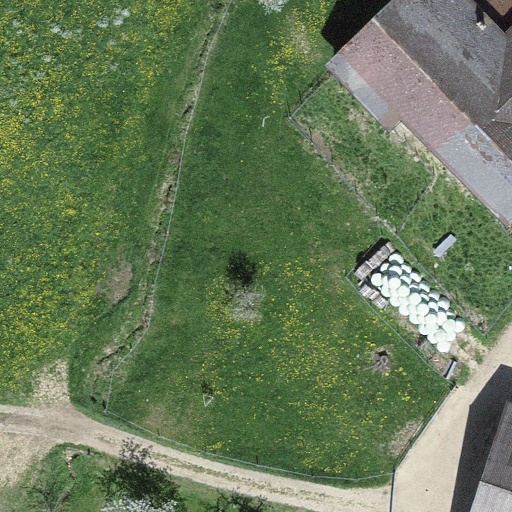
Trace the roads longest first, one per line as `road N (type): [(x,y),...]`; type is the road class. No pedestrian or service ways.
road 1 (track): [(0,424),(77,430),(202,473),(399,511)]
road 2 (track): [(414,511),(420,487),(511,347)]
